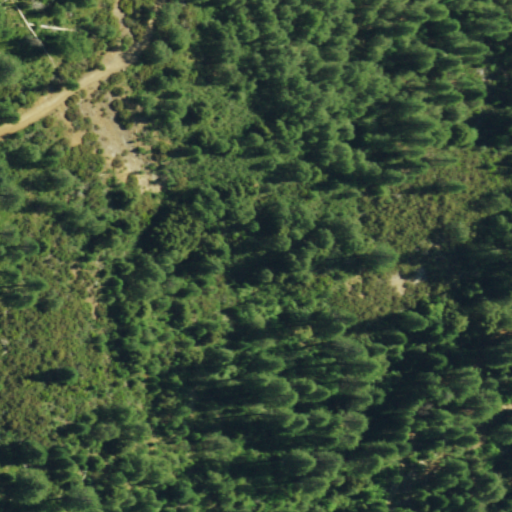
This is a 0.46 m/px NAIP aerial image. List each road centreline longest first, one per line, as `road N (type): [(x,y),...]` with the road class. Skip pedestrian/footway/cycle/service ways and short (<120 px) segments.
road 1 (residential): [(0,137),(140,55),(169,0)]
road 2 (track): [(396,511),(430,437),(511,327)]
